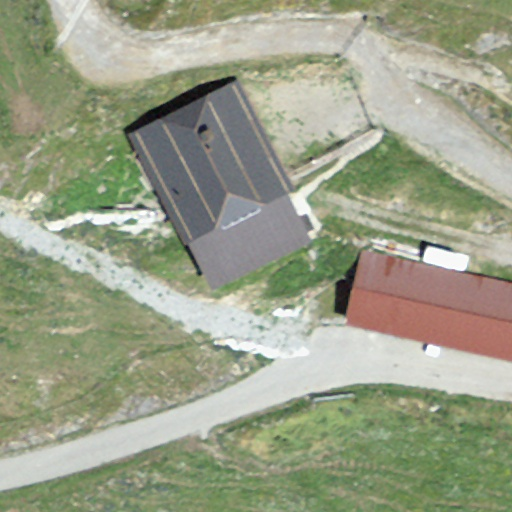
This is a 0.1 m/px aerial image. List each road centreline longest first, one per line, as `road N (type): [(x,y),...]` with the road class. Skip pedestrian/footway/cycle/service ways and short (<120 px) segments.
road 1 (residential): [(0,472),(341,361),(384,357),(511,379)]
road 2 (track): [(511,186),(441,135),(342,39),(313,34),(136,59),(104,49),(69,0)]
